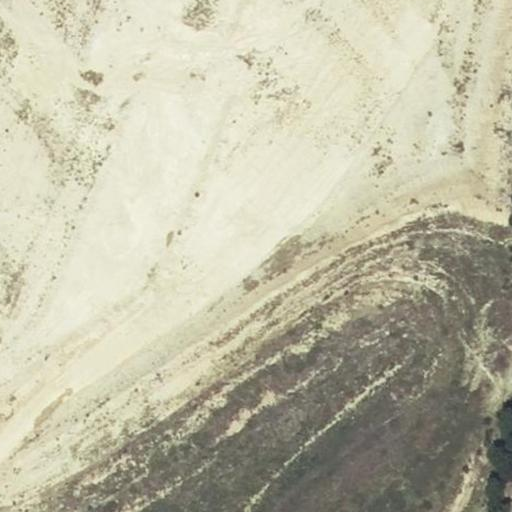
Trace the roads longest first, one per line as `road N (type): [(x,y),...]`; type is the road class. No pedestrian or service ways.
road 1 (track): [(501,138),(440,198),(291,291),(109,433),(0,493)]
road 2 (track): [(253,0),(140,268),(76,341),(0,399)]
road 3 (track): [(511,104),(462,377),(408,511)]
